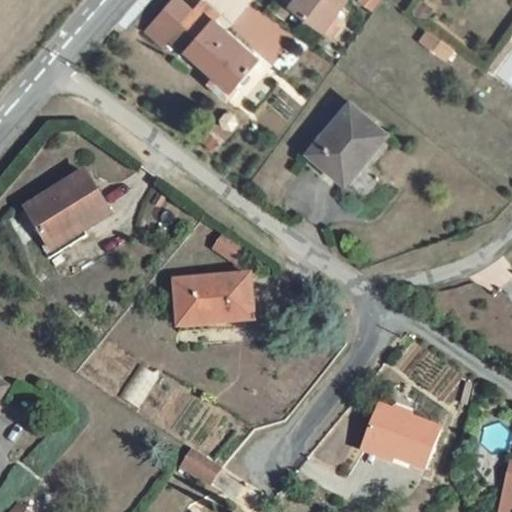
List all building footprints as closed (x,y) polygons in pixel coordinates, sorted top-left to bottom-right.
[(347,0),(297,0),(292,8),(324,32),(325,30),(335,17),(347,0)] [(206,89),(224,105),(234,94),(232,92),(253,68),(260,60),(255,55),(214,19),(218,14),(204,1),(170,39),(216,78),(206,89)] [(271,62),(292,37),(251,2),(229,27),(271,62)] [(345,24),(335,17),(325,30),(334,37),(345,24)] [(351,103),(309,153),(346,185),(389,134),(351,103)] [(86,168),(23,208),(52,256),(116,216),(86,168)] [(175,282),(178,321),(210,318),(211,325),(256,321),(252,276),(175,282)] [(0,381),(0,403),(10,389),(0,381)] [(441,429),(378,405),(365,440),(385,448),(381,458),(393,462),(395,458),(425,470),(441,429)] [(385,448),(365,440),(361,450),(381,458),(385,448)] [(221,468),(193,448),(182,464),(210,483),(221,468)] [(511,511),(511,463),(499,511),(511,511)] [(29,511),(17,501),(7,511),(29,511)]
